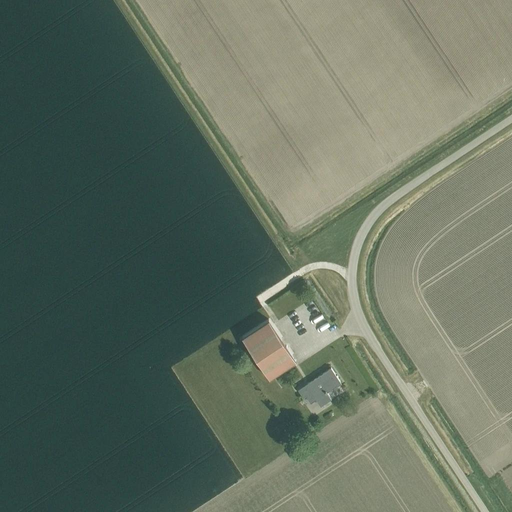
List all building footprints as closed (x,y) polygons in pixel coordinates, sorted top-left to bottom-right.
[(304,297),(299,299),(303,310),(308,309),(304,297)] [(291,319),(296,318),(295,313),(302,311),(299,301),(287,304),(291,319)] [(277,313),(270,320),(281,333),(288,326),(277,313)] [(269,377),(295,360),(268,319),(242,336),(269,377)] [(326,392),(340,382),(330,367),(307,383),(308,385),(299,391),(304,398),(306,397),(310,403),(317,398),(321,404),(330,398),(326,392)]
